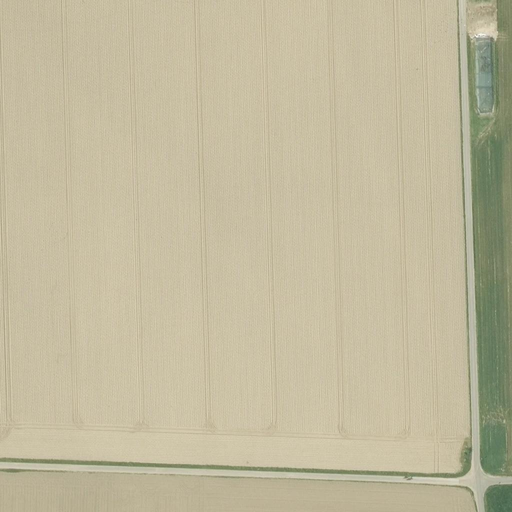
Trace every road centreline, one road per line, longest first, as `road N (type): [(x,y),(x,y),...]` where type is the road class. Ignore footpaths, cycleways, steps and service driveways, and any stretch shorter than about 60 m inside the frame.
road 1 (unclassified): [(477,482),(460,0)]
road 2 (track): [(0,465),(477,482)]
